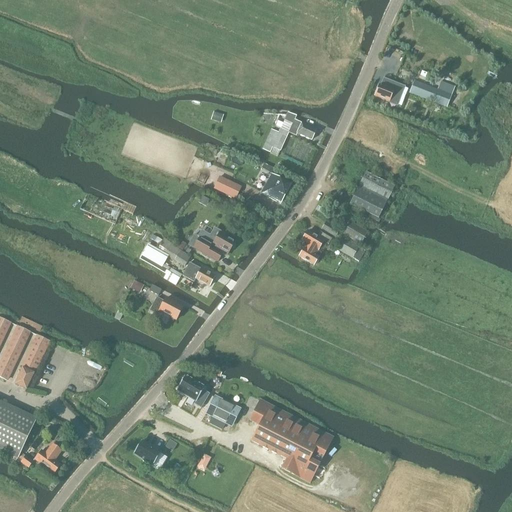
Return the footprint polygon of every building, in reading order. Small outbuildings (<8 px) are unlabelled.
[(405,82),(407,76),(399,73),(397,79),(405,82)] [(379,85),(375,96),(389,102),(388,103),(397,107),(405,87),(385,79),(382,86),(379,85)] [(414,81),(409,93),(446,107),(451,95),(414,81)] [(214,112),(211,120),(221,124),(224,115),(214,112)] [(297,134),(311,140),(316,130),(294,120),(296,116),(287,112),(280,128),(278,133),(272,130),(269,137),(263,150),(273,155),(276,149),(280,152),(289,133),(296,137),(297,134)] [(366,172),(350,204),(378,218),(394,187),(366,172)] [(261,193),(281,204),(291,185),(272,174),(261,193)] [(219,177),(214,189),(235,199),(241,187),(219,177)] [(97,198),(92,208),(102,213),(99,218),(114,225),(121,209),(127,212),(129,208),(119,203),(117,207),(97,198)] [(369,214),(367,218),(378,223),(380,220),(369,214)] [(321,229),(335,237),(339,231),(326,222),(321,229)] [(342,235),(360,245),(366,234),(349,224),(342,235)] [(189,245),(218,262),(222,254),(221,253),(223,251),(228,254),(235,242),(225,236),(225,234),(215,228),(211,236),(202,231),(199,236),(195,234),(189,245)] [(299,257),(314,265),(322,253),(318,250),(323,242),(329,245),(332,239),(320,232),(317,237),(307,231),(302,241),(308,244),(305,249),(304,249),(299,257)] [(152,235),(150,239),(160,245),(157,250),(168,257),(184,267),(190,258),(190,257),(164,239),(163,241),(152,235)] [(341,238),(335,248),(359,262),(365,252),(341,238)] [(177,246),(176,247),(182,250),(185,245),(179,241),(177,246)] [(148,245),(139,259),(165,274),(163,278),(163,279),(176,286),(182,275),(163,265),(168,257),(157,250),(148,245)] [(182,276),(186,279),(184,283),(191,287),(193,282),(194,282),(196,279),(209,287),(215,277),(189,263),(182,276)] [(135,281),(131,289),(140,293),(144,285),(135,281)] [(158,296),(161,290),(152,285),(149,291),(158,296)] [(150,311),(158,315),(159,312),(176,320),(183,307),(166,298),(164,302),(157,298),(150,311)] [(0,343),(10,323),(18,327),(0,364),(0,377),(7,381),(29,332),(38,336),(15,385),(26,390),(34,374),(35,374),(43,358),(41,357),(49,341),(50,342),(51,342),(0,318),(0,343)] [(179,388),(177,391),(196,402),(194,405),(201,409),(209,394),(202,390),(204,387),(185,376),(184,378),(179,388)] [(210,423),(222,430),(226,422),(233,425),(241,409),(215,396),(207,412),(213,416),(210,423)] [(0,450),(18,459),(37,419),(0,401),(0,450)] [(250,419),(250,421),(259,425),(251,442),(287,460),(283,470),(309,483),(333,438),(260,401),(250,419)] [(178,445),(170,440),(166,447),(173,452),(178,445)] [(141,441),(133,455),(152,467),(161,454),(141,441)] [(36,459),(41,463),(40,464),(54,474),(61,465),(54,460),(57,456),(58,457),(61,451),(52,445),(45,454),(42,451),(36,459)] [(196,451),(191,449),(188,456),(192,458),(196,451)] [(204,455),(201,461),(206,464),(209,463),(211,459),(204,455)] [(33,462),(25,456),(21,462),(29,468),(33,462)]
